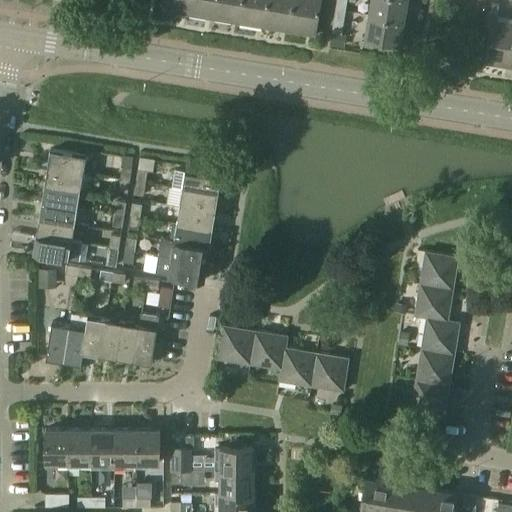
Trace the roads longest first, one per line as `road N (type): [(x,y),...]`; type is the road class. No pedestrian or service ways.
road 1 (tertiary): [(511,121),(18,41)]
road 2 (residential): [(0,392),(188,393)]
road 3 (residential): [(511,463),(470,456),(487,349)]
